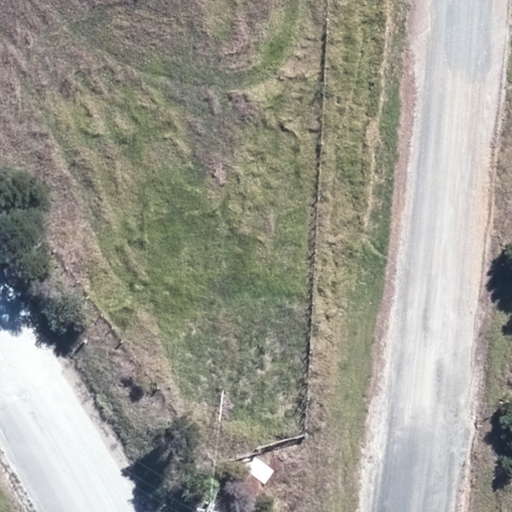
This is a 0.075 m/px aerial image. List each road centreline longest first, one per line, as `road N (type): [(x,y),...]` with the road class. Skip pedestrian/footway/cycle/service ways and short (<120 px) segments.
road 1 (unclassified): [(458,0),(402,511)]
road 2 (tertiary): [(0,346),(98,511)]
